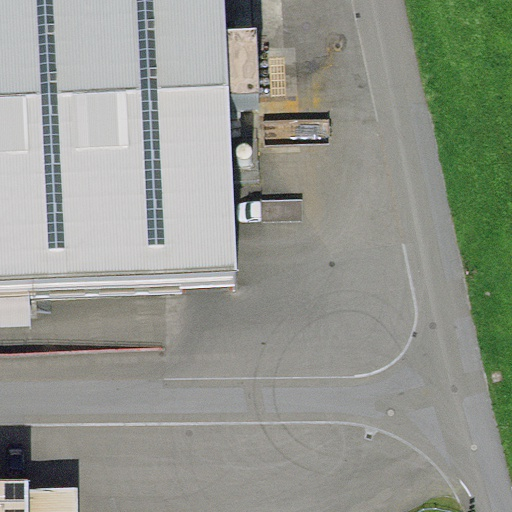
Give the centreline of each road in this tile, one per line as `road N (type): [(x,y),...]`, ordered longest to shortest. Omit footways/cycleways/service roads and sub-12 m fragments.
road 1 (residential): [(0,404),(472,399)]
road 2 (residential): [(382,0),(472,399)]
